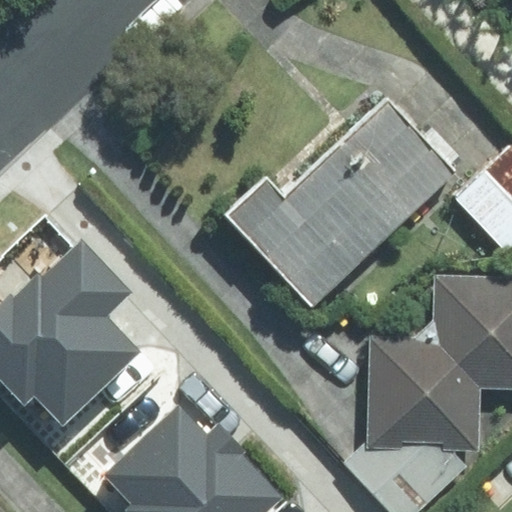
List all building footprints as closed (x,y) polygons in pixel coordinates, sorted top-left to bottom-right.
[(219,213),(306,308),(458,170),(390,96),(284,192),(265,171),(219,213)] [(511,149),(505,142),(450,194),(506,254),(511,248),(511,149)] [(0,296),(0,374),(56,433),(141,353),(101,312),(114,300),(58,241),(0,296)] [(476,383),(511,383),(511,274),(433,273),(432,339),(367,338),(365,448),(474,450),(476,383)] [(92,485),(118,511),(265,511),(278,500),(182,400),(92,485)]
